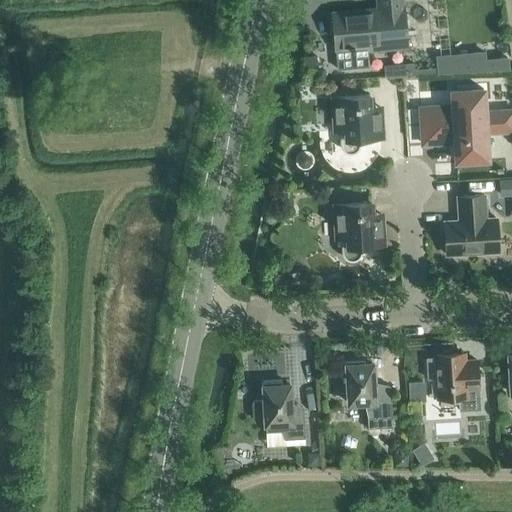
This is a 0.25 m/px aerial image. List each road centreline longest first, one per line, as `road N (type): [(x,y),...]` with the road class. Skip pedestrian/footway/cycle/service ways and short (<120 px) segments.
road 1 (unclassified): [(193,306),(257,0)]
road 2 (residential): [(193,306),(283,324),(418,316)]
road 3 (unclassified): [(155,511),(193,306)]
road 4 (residential): [(410,178),(418,316)]
